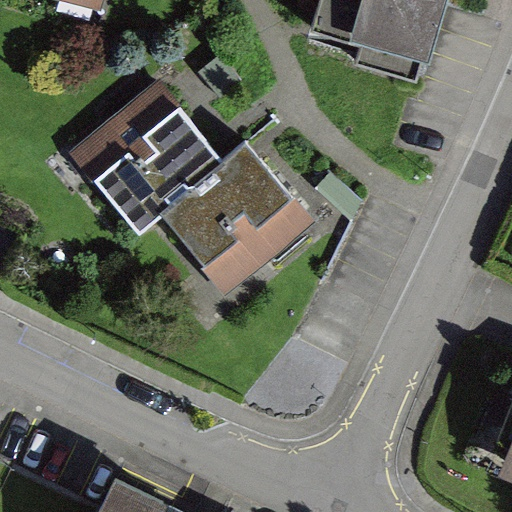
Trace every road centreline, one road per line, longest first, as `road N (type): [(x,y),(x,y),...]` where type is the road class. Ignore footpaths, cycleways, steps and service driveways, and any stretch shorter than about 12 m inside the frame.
road 1 (residential): [(336,504),(511,131)]
road 2 (residential): [(0,345),(336,504)]
